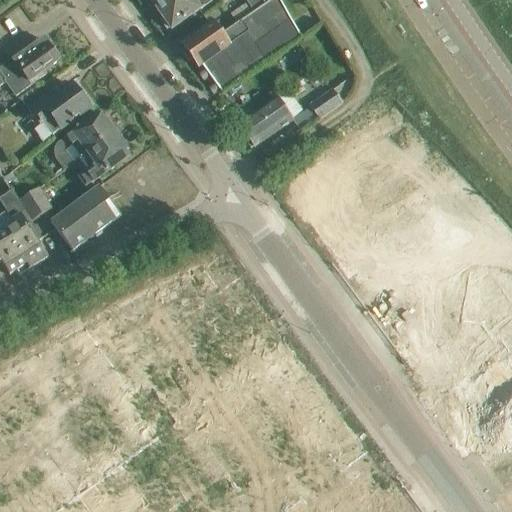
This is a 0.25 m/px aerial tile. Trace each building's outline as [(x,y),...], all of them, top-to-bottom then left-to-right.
[(211,0),(166,0),(156,8),(172,30),(213,2),(211,0)] [(302,40),(299,34),(279,0),(274,0),(254,14),(242,22),(250,33),(199,69),(219,97),(302,40)] [(243,0),(254,14),(274,0),(243,0)] [(214,25),(183,46),(185,50),(182,52),(189,62),(192,59),(199,69),(250,33),(242,22),(222,36),(214,25)] [(15,98),(31,86),(46,76),(44,73),(60,61),(45,41),(26,54),(24,52),(12,61),(13,61),(1,70),(0,68),(0,88),(5,84),(15,98)] [(60,132),(91,109),(74,87),(51,104),(48,100),(39,90),(19,106),(36,130),(41,126),(50,139),(60,131),(60,132)] [(332,91),(309,107),(319,121),(342,105),(341,103),(333,92),(332,91)] [(391,94),(336,131),(371,182),(362,187),(367,195),(431,153),(391,94)] [(254,147),(255,148),(293,122),(292,121),(301,115),(287,96),(276,104),(274,101),(239,125),(248,137),(244,140),(251,149),(254,147)] [(64,171),(114,134),(99,114),(58,143),(57,145),(55,148),(54,151),(54,155),(55,158),(56,161),(64,171)] [(86,187),(113,167),(129,155),(114,134),(64,171),(64,172),(74,164),(82,175),(79,178),(86,187)] [(121,216),(100,188),(51,223),(72,251),(70,253),(71,254),(121,216)] [(53,210),(42,193),(40,189),(19,202),(26,213),(32,223),(53,210)] [(0,202),(16,228),(7,233),(30,270),(48,259),(38,243),(42,240),(32,223),(12,192),(0,200),(0,202)] [(7,233),(1,237),(0,237),(0,260),(2,264),(10,276),(16,273),(18,277),(30,270),(7,233)] [(224,257),(211,265),(222,284),(235,277),(224,257)]
